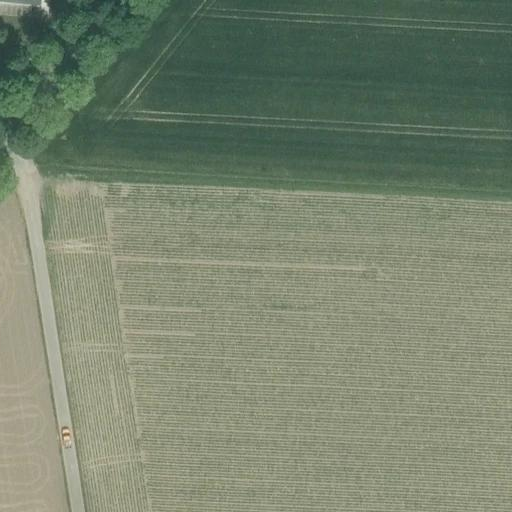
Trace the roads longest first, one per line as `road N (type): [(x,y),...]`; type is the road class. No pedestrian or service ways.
road 1 (track): [(511,192),(17,167)]
road 2 (unclassified): [(11,133),(85,511)]
road 3 (tertiary): [(118,0),(11,133)]
